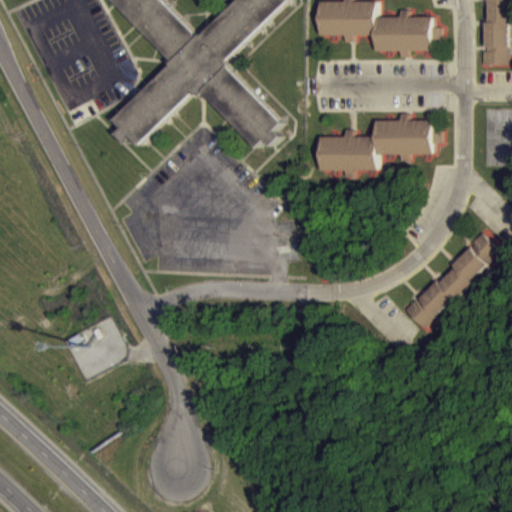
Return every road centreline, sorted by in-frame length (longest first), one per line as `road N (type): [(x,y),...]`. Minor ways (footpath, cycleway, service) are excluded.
road 1 (residential): [(0,37),(146,313),(180,398),(183,459)]
road 2 (primary): [(110,511),(0,410)]
